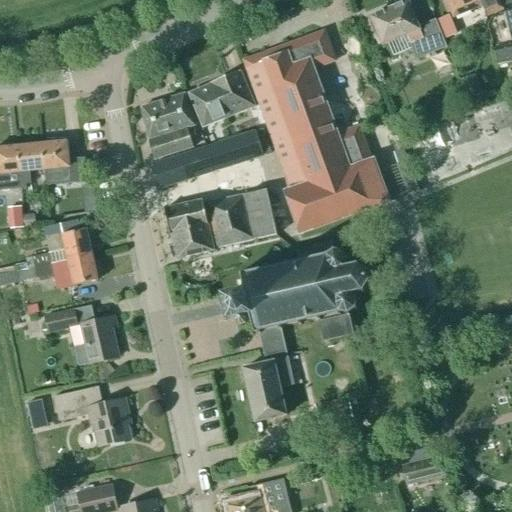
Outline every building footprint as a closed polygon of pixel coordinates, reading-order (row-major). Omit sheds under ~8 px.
[(502,3),(500,0),(445,0),(453,19),(482,7),(487,17),(502,11),(502,7),(503,7),(502,3)] [(446,48),(435,21),(418,28),(407,3),(370,18),(382,46),(406,36),(416,61),(446,48)] [(511,5),(506,7),(511,30),(511,45),(493,51),(497,66),(511,61),(511,5)] [(454,33),(450,22),(438,26),(443,37),(445,36),(448,44),(455,41),(452,34),(454,33)] [(285,193),(300,235),(389,203),(373,161),(371,162),(359,127),(337,135),(313,70),(335,62),(324,32),(243,62),(290,191),(285,193)] [(210,84),(211,86),(189,95),(202,129),(254,108),(240,72),(210,84)] [(194,127),(184,95),(141,109),(153,161),(193,148),(187,129),(194,127)] [(401,127),(411,123),(407,111),(396,115),(401,127)] [(177,158),(185,182),(261,158),(261,155),(255,133),(177,158)] [(42,145),(45,171),(59,169),(61,182),(70,181),(69,168),(70,168),(67,142),(42,145)] [(30,172),(45,171),(42,145),(17,148),(20,169),(22,190),(26,190),(26,185),(31,185),(30,172)] [(17,148),(0,149),(0,192),(22,190),(20,169),(17,148)] [(159,190),(185,182),(177,158),(154,165),(159,190)] [(409,195),(419,191),(408,160),(398,164),(409,195)] [(204,205),(214,250),(255,241),(277,236),(266,191),(245,196),(228,199),(204,205)] [(214,250),(204,205),(203,201),(164,210),(170,236),(171,235),(177,261),(214,252),(214,250)] [(23,216),(24,229),(35,228),(34,216),(23,216)] [(35,268),(53,264),(68,261),(80,258),(92,256),(86,230),(79,232),(77,222),(66,224),(68,234),(62,236),(65,251),(33,258),(35,268)] [(259,336),(281,331),(282,330),(281,327),(298,324),(298,327),(301,326),(300,323),(317,319),(318,322),(323,342),(353,336),(349,317),(350,317),(349,315),(355,310),(357,312),(358,310),(356,309),(357,302),(359,301),(359,299),(357,300),(353,295),(362,293),(363,295),(365,294),(364,291),(368,283),(371,284),(372,281),(369,281),(367,272),(369,270),(368,268),(365,270),(358,265),(358,262),(356,262),(355,265),(347,267),(348,261),(350,260),(349,258),(347,259),(343,253),(344,251),(343,250),(341,252),(334,251),(334,248),(333,249),(332,243),(296,251),(298,262),(287,264),(286,261),(284,262),(285,265),(268,269),(267,266),(264,266),(265,269),(247,273),(246,270),(244,271),(245,274),(241,275),(245,292),(224,297),(230,321),(236,319),(237,323),(241,325),(245,324),(248,321),(247,317),(250,316),(254,334),(258,333),(259,336)] [(98,281),(92,256),(68,261),(73,287),(98,281)] [(55,275),(53,264),(35,268),(38,279),(55,275)] [(35,268),(18,272),(20,282),(38,279),(35,268)] [(94,323),(92,311),(91,306),(44,316),(48,334),(81,327),(85,346),(75,348),(79,367),(118,358),(112,330),(117,329),(114,318),(94,323)] [(294,386),(281,331),(259,336),(266,365),(243,370),(255,423),(286,416),(280,389),(294,386)] [(433,380),(449,377),(443,354),(428,358),(433,380)] [(128,417),(125,401),(102,406),(98,388),(53,398),(59,423),(89,416),(91,426),(93,425),(99,448),(130,441),(125,418),(128,417)] [(353,418),(349,401),(349,398),(315,405),(319,425),(353,418)] [(32,429),(41,428),(36,402),(27,404),(32,429)] [(445,477),(440,458),(431,460),(429,449),(413,453),(415,464),(402,468),(406,487),(445,477)] [(257,487),(260,499),(226,507),(227,511),(290,511),(283,480),(257,487)] [(81,511),(114,511),(116,511),(109,486),(78,494),(81,511)] [(168,511),(178,511),(176,495),(166,497),(168,511)] [(63,511),(61,500),(49,503),(50,511),(63,511)] [(157,511),(155,502),(136,506),(121,509),(121,511),(157,511)]
